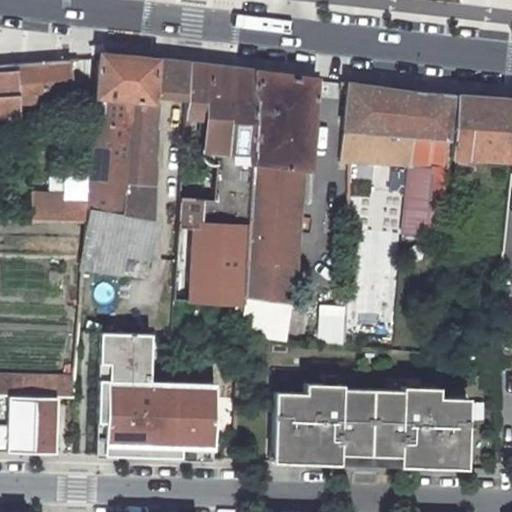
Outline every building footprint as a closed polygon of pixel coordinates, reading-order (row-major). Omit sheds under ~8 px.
[(153,59),(97,53),(94,95),(127,98),(150,101),(151,89),(153,59)] [(72,99),(69,58),(0,64),(0,119),(19,117),(17,104),(72,99)] [(171,61),(153,59),(151,89),(169,91),(171,61)] [(183,62),(171,61),(169,91),(181,92),(182,88),(183,62)] [(197,63),(183,62),(182,88),(195,89),(197,63)] [(197,63),(195,89),(182,88),(181,92),(181,104),(204,106),(207,65),(197,63)] [(204,106),(202,144),(234,146),(235,126),(241,127),(239,155),(249,155),(254,71),(207,65),(204,106)] [(249,162),(298,168),(307,169),(313,78),(254,71),(249,155),(249,162)] [(409,166),(402,233),(441,236),(447,156),(451,95),(407,91),(343,82),(338,162),(346,163),(346,175),(355,175),(357,163),(409,166)] [(127,98),(94,95),(87,195),(31,194),(31,219),(85,220),(85,214),(118,217),(121,181),(127,98)] [(511,100),(502,99),(451,95),(447,156),(502,158),(507,186),(511,121),(511,100)] [(150,101),(127,98),(121,181),(118,217),(85,214),(85,220),(82,252),(121,255),(150,258),(152,219),(150,220),(153,106),(150,101)] [(249,162),(246,224),(294,228),(298,168),(249,162)] [(338,192),(345,193),(346,175),(346,163),(338,162),(336,192),(338,192)] [(242,296),(246,224),(191,221),(188,300),(242,302),(242,296)] [(294,228),(246,224),(242,296),(289,302),(294,228)] [(121,255),(82,252),(80,292),(115,298),(121,255)] [(346,343),(347,303),(319,303),(319,343),(346,343)] [(453,355),(492,358),(494,331),(455,328),(453,355)] [(156,342),(105,341),(104,463),(221,465),(221,391),(155,391),(156,342)] [(432,455),(463,456),(465,396),(435,395),(435,386),(399,384),(398,388),(338,386),(339,382),(317,382),(318,369),(272,367),(269,449),(300,451),(317,452),(316,462),(336,462),(336,452),(396,454),(395,464),(415,465),(415,455),(432,455)] [(0,376),(0,395),(72,396),(74,378),(0,376)] [(60,403),(11,404),(12,460),(61,459),(60,403)] [(268,459),(299,461),(300,451),(269,449),(268,459)] [(299,461),(316,462),(317,452),(300,451),(299,461)] [(336,452),(336,462),(395,464),(396,454),(336,452)] [(415,465),(432,465),(432,455),(415,455),(415,465)] [(432,455),(432,465),(463,466),(463,456),(432,455)]
